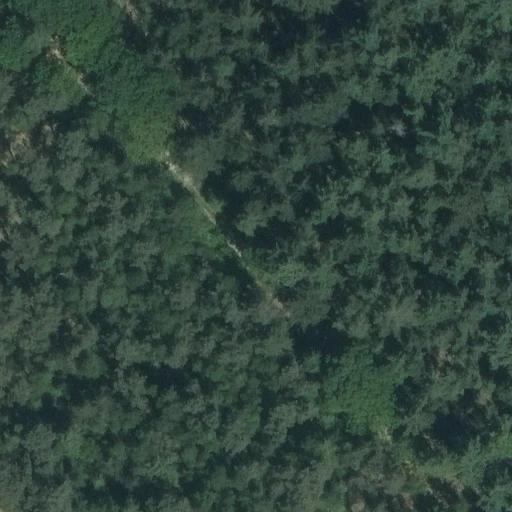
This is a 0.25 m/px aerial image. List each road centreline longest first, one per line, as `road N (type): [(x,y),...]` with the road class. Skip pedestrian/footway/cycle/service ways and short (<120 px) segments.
road 1 (track): [(433,511),(31,0)]
road 2 (track): [(0,217),(77,58)]
